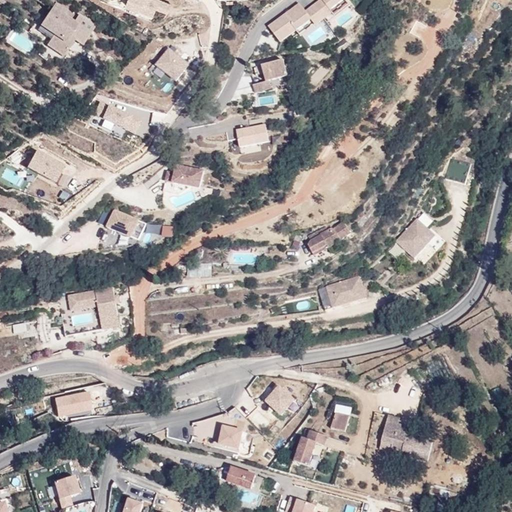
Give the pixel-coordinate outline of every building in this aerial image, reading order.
[(156,0),(128,0),(125,8),(155,20),(158,11),(168,15),(172,6),(156,0)] [(322,0),(314,6),(324,19),(332,13),(330,10),(343,0),(322,0)] [(78,17),(56,2),(52,8),(74,23),(78,17)] [(324,19),(314,6),(306,12),(300,4),(269,27),(280,43),(312,20),(316,26),(324,19)] [(74,23),(52,8),(51,10),(40,26),(54,35),(47,45),(64,56),(73,44),(68,41),(70,37),(75,40),(77,38),(85,43),(95,27),(78,16),(78,17),(74,23)] [(177,86),(190,67),(168,50),(154,69),(177,86)] [(184,53),(180,58),(188,64),(192,59),(184,53)] [(288,75),(285,61),(263,66),(266,81),(254,84),(256,93),(272,89),(270,80),(288,75)] [(142,123),(125,115),(125,113),(100,103),(94,118),(104,122),(103,124),(135,137),(142,123)] [(398,138),(406,125),(398,119),(389,131),(398,138)] [(266,125),(237,131),(240,147),(269,142),(266,125)] [(237,131),(227,133),(228,142),(238,140),(237,131)] [(392,144),(383,138),(377,148),(385,154),(392,144)] [(67,171),(37,153),(26,171),(56,189),(67,171)] [(200,189),(204,172),(177,166),(175,174),(173,184),(200,189)] [(173,184),(175,174),(168,172),(166,182),(173,184)] [(141,222),(114,212),(106,231),(133,242),(141,222)] [(297,220),(295,214),(287,216),(288,223),(297,220)] [(435,237),(417,220),(396,242),(414,259),(435,237)] [(339,244),(351,235),(344,224),(339,227),(330,226),(319,231),(319,232),(308,238),(310,242),(308,246),(314,257),(328,249),(329,250),(339,244)] [(172,242),(174,229),(163,228),(161,241),(172,242)] [(298,249),(300,243),(294,241),(292,247),(298,249)] [(366,299),(360,277),(319,289),(325,311),(366,299)] [(113,288),(68,296),(71,312),(90,309),(91,314),(93,322),(94,332),(120,327),(116,304),(115,296),(113,288)] [(71,312),(68,296),(60,297),(67,337),(94,332),(93,322),(74,326),(72,317),(91,314),(90,309),(71,312)] [(158,310),(176,309),(175,298),(157,299),(158,310)] [(13,335),(27,333),(25,322),(12,324),(13,335)] [(187,334),(186,328),(181,329),(181,326),(172,326),(171,324),(165,325),(166,336),(187,334)] [(294,401),(280,388),(267,402),(281,415),(294,401)] [(56,404),(59,421),(93,414),(90,397),(56,404)] [(350,416),(352,409),(336,406),(335,413),(350,416)] [(345,432),(349,416),(336,414),(331,429),(345,432)] [(433,443),(408,437),(411,423),(388,417),(382,442),(393,445),(391,451),(407,455),(407,457),(428,462),(433,443)] [(243,432),(224,427),(219,444),(239,449),(243,432)] [(311,450),(314,443),(324,447),(327,437),(310,432),(307,441),(302,439),(295,463),(308,467),(314,451),(311,450)] [(391,453),(393,445),(382,442),(380,450),(391,453)] [(311,469),(314,470),(321,449),(318,448),(311,469)] [(232,469),(227,482),(252,490),(252,489),(261,492),(265,479),(232,469)] [(222,473),(212,471),(211,476),(220,479),(222,473)] [(63,510),(72,508),(69,498),(79,495),(74,477),(54,483),(63,510)] [(243,501),(254,503),(256,495),(245,492),(243,501)] [(285,510),(292,511),(295,497),(288,495),(285,510)] [(129,500),(125,511),(140,511),(143,505),(129,500)] [(298,501),(294,511),(314,511),(316,507),(298,501)]
